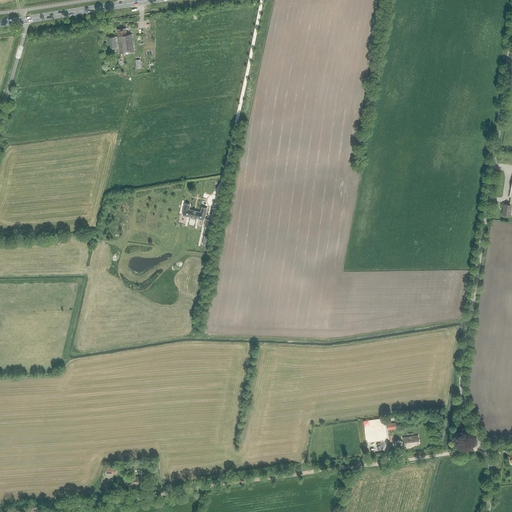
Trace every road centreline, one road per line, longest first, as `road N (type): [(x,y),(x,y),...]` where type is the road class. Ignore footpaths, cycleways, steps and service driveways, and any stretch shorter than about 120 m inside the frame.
road 1 (track): [(25,511),(483,448)]
road 2 (unclassified): [(483,448),(465,406),(462,369),(511,37)]
road 3 (primary): [(23,19),(151,0)]
